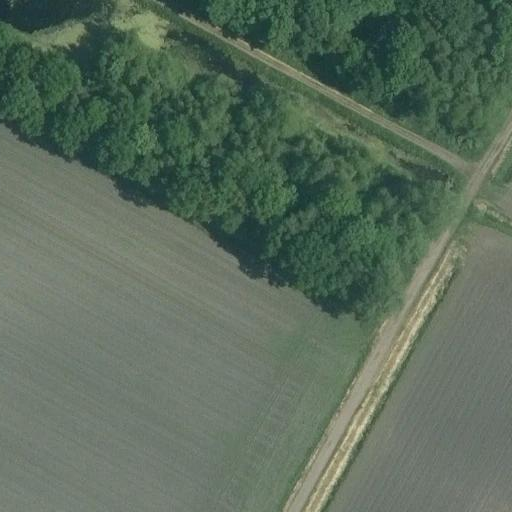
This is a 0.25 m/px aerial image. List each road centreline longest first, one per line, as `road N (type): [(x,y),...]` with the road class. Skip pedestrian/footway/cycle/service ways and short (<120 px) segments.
road 1 (track): [(478,177),(293,511)]
road 2 (track): [(478,177),(155,0)]
